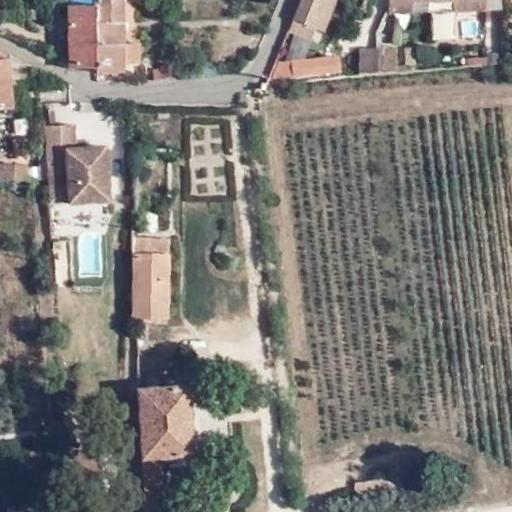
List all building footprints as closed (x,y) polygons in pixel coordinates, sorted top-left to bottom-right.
[(64,0),(63,54),(89,54),(88,29),(86,0),(64,0)] [(115,0),(86,0),(88,29),(116,29),(115,0)] [(292,0),(283,19),(309,29),(313,19),(320,0),(323,0),(330,2),(330,0),(292,0)] [(323,0),(320,0),(313,19),(321,22),(330,2),(323,0)] [(127,52),(127,29),(116,29),(88,29),(89,54),(90,61),(115,61),(116,52),(127,52)] [(134,67),(141,67),(134,53),(136,30),(127,29),(127,52),(134,67)] [(369,35),(370,56),(393,53),(391,33),(369,35)] [(351,58),(370,56),(369,35),(350,36),(351,58)] [(162,55),(162,39),(151,39),(152,55),(162,55)] [(19,49),(1,40),(3,68),(20,68),(19,49)] [(277,50),(272,68),(336,56),(335,41),(277,50)] [(70,109),(39,110),(43,187),(104,183),(101,130),(89,131),(71,132),(70,124),(70,109)] [(71,132),(89,131),(89,123),(70,124),(71,132)] [(0,152),(0,168),(8,168),(8,153),(0,152)] [(8,153),(8,168),(22,168),(22,153),(8,153)] [(127,222),(158,223),(159,210),(127,209),(127,222)] [(124,236),(158,238),(158,223),(127,222),(125,222),(124,236)] [(159,304),(158,238),(124,236),(124,302),(159,304)] [(141,371),(131,371),(131,383),(126,383),(126,396),(133,396),(138,511),(200,511),(199,494),(155,500),(152,444),(185,441),(181,370),(153,370),(152,363),(140,363),(141,371)] [(357,468),(355,467),(353,467),(351,467),(349,468),(347,470),(346,472),(346,474),(347,476),(348,478),(349,480),(351,480),(353,481),(355,480),(357,479),(359,478),(360,476),(360,474),(360,471),(359,470),(357,468)]
